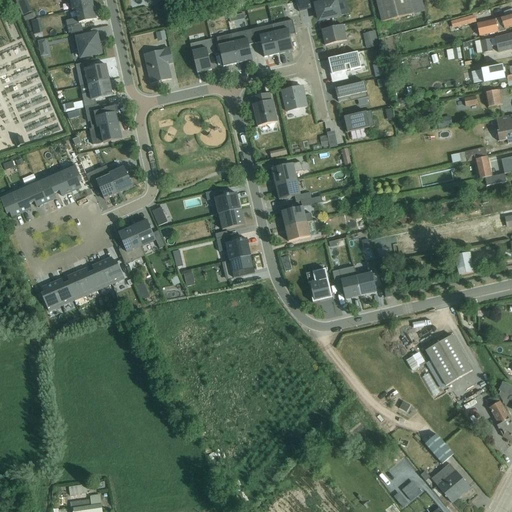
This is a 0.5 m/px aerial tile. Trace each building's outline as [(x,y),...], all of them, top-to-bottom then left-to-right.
[(69,0),(72,11),(94,7),(93,6),(92,0),(69,0)] [(316,9),(314,0),(300,0),(296,1),(299,13),(302,12),(316,9)] [(314,0),(316,9),(319,21),(342,16),(337,1),(333,2),(333,0),(314,0)] [(375,0),(382,23),(414,15),(410,0),(375,0)] [(94,7),(72,11),(72,13),(76,12),(79,25),(68,27),(69,34),(71,34),(83,32),(81,25),(97,21),(94,7)] [(454,28),(478,21),(476,13),(452,20),(454,28)] [(505,30),(511,27),(511,14),(501,18),(501,16),(494,18),(494,20),(494,21),(477,25),(480,38),(506,31),(505,30)] [(34,20),(37,34),(43,33),(40,19),(34,20)] [(273,27),(279,55),(282,55),(289,53),(294,52),(290,36),(296,35),(293,21),(273,27)] [(252,31),(255,44),(261,43),(265,59),(279,55),(273,27),(252,31)] [(343,27),(322,31),(325,47),(347,42),(343,27)] [(231,36),(238,65),(253,61),(249,46),(255,44),(252,31),(249,32),(231,36)] [(83,32),(71,34),(75,51),(78,50),(80,59),(101,54),(99,42),(101,42),(100,34),(83,37),(83,32)] [(165,32),(156,34),(158,43),(167,41),(165,32)] [(375,32),(363,35),(367,50),(379,47),(375,32)] [(498,54),(511,50),(511,34),(495,39),(497,47),(498,54)] [(238,65),(231,36),(217,39),(223,67),(231,65),(232,66),(238,65)] [(495,39),(475,43),(477,54),(493,52),(492,48),(497,47),(495,39)] [(45,40),(38,42),(41,57),(49,56),(45,40)] [(211,41),(191,45),(197,74),(212,71),(208,55),(214,54),(211,41)] [(460,48),(453,49),(455,60),(462,59),(460,48)] [(152,85),(171,80),(167,65),(173,64),(170,50),(145,56),(152,85)] [(342,74),(346,73),(361,69),(358,54),(329,60),(331,71),(332,73),(341,71),(342,74)] [(89,86),(110,81),(106,66),(97,68),(89,69),(87,64),(76,66),(81,88),(89,86)] [(379,65),(373,66),(375,77),(381,76),(379,65)] [(503,67),(481,71),(484,84),(496,82),(505,80),(503,67)] [(332,73),(331,71),(330,71),(333,84),(348,80),(346,73),(342,74),(341,71),(332,73)] [(384,80),(378,82),(379,89),(386,87),(384,80)] [(110,81),(89,86),(90,93),(82,96),(85,108),(85,109),(97,106),(96,100),(103,99),(113,97),(110,81)] [(351,86),(335,89),(338,103),(348,101),(351,100),(351,102),(368,99),(365,83),(351,86)] [(302,87),(282,91),(287,113),(307,109),(302,87)] [(499,91),(485,94),(488,109),(502,106),(501,98),(508,97),(506,90),(499,91)] [(270,94),(252,98),(254,106),(253,106),(258,128),(278,123),(273,102),(272,102),(270,94)] [(476,97),(464,99),(466,107),(478,105),(476,97)] [(73,104),(63,106),(65,113),(75,111),(75,110),(73,104)] [(97,106),(85,109),(88,123),(91,123),(92,129),(119,124),(119,123),(117,115),(118,115),(117,107),(104,110),(105,111),(100,112),(99,106),(97,106)] [(84,127),(80,110),(70,112),(74,130),(84,127)] [(391,110),(385,111),(388,122),(393,121),(391,110)] [(371,112),(342,119),(344,119),(348,133),(346,133),(346,134),(375,127),(371,112)] [(508,145),(511,143),(511,116),(496,119),(499,132),(497,132),(499,143),(507,141),(508,145)] [(437,120),(438,129),(452,126),(450,117),(439,119),(439,120),(437,120)] [(92,129),(90,130),(93,146),(111,142),(122,140),(121,132),(119,124),(92,129)] [(21,135),(18,129),(11,132),(14,138),(21,135)] [(22,137),(14,140),(17,148),(25,145),(22,137)] [(77,138),(72,140),(74,142),(76,146),(81,144),(78,137),(77,138)] [(287,148),(272,151),(273,156),(288,153),(287,148)] [(475,161),(487,158),(486,148),(465,152),(465,153),(452,155),(453,164),(460,162),(461,164),(467,163),(475,161)] [(347,150),(341,151),(343,159),(349,158),(347,150)] [(487,158),(475,161),(479,180),(492,177),(488,158),(487,158)] [(505,175),(511,172),(511,158),(502,161),(505,175)] [(12,162),(3,165),(5,172),(15,169),(12,162)] [(276,185),(297,180),(295,173),(303,172),(301,164),(272,170),(276,185)] [(62,171),(72,193),(82,189),(79,184),(82,182),(74,165),(62,171)] [(107,167),(87,176),(92,189),(98,186),(105,201),(118,195),(110,174),(107,167)] [(122,171),(122,169),(110,174),(118,195),(133,188),(125,170),(122,171)] [(8,176),(11,183),(23,178),(20,171),(8,176)] [(50,176),(57,193),(60,192),(62,197),(72,193),(62,171),(50,176)] [(37,182),(47,204),(57,200),(54,194),(57,193),(50,176),(37,182)] [(297,180),(276,185),(279,201),(294,197),(300,195),(297,180)] [(24,187),(32,204),(35,203),(37,208),(47,204),(37,182),(24,187)] [(12,192),(22,215),(32,210),(30,205),(32,204),(24,187),(12,192)] [(207,202),(215,200),(215,199),(221,198),(219,191),(206,194),(206,195),(207,202)] [(22,215),(12,192),(0,197),(0,199),(7,215),(10,214),(12,219),(22,215)] [(215,216),(219,215),(240,211),(237,194),(221,198),(215,199),(215,200),(217,206),(213,207),(215,216)] [(300,195),(294,197),(296,203),(312,200),(310,194),(301,196),(300,195)] [(303,208),(282,213),(285,228),(307,224),(313,222),(312,219),(311,214),(306,216),(304,208),(323,204),(321,198),(302,203),(303,208)] [(240,211),(219,215),(223,231),(244,226),(240,211)] [(166,224),(163,217),(157,219),(161,227),(166,224)] [(132,228),(141,248),(156,241),(147,221),(132,228)] [(307,224),(285,228),(289,243),(310,238),(307,224)] [(141,248),(132,228),(118,234),(125,248),(121,250),(127,263),(144,255),(141,248)] [(217,241),(231,238),(229,233),(216,236),(217,241)] [(231,238),(217,241),(219,253),(227,251),(230,262),(251,257),(251,256),(250,256),(248,250),(249,249),(247,240),(232,243),(231,238)] [(495,252),(502,247),(498,243),(492,248),(495,252)] [(454,257),(458,277),(474,273),(470,253),(454,257)] [(251,257),(230,262),(234,279),(253,275),(253,272),(255,272),(251,257)] [(102,263),(112,286),(125,280),(117,262),(114,264),(112,258),(102,263)] [(234,279),(230,262),(222,264),(226,281),(234,279)] [(92,273),(100,291),(112,286),(102,263),(92,267),(94,272),(92,273)] [(356,277),(361,297),(377,293),(373,278),(379,276),(376,263),(366,265),(368,274),(356,277)] [(339,271),(342,285),(346,301),(361,297),(356,277),(354,268),(339,271)] [(77,274),(87,297),(100,291),(92,273),(89,274),(87,269),(77,274)] [(333,299),(326,270),(306,275),(313,304),(333,299)] [(212,276),(218,281),(222,275),(216,271),(212,276)] [(342,285),(339,271),(333,273),(336,287),(342,285)] [(192,273),(184,276),(187,288),(195,286),(192,273)] [(67,284),(74,302),(87,297),(77,274),(67,278),(69,283),(67,284)] [(177,276),(170,278),(174,288),(180,285),(177,276)] [(52,284),(62,307),(74,302),(67,284),(64,285),(62,280),(52,284)] [(146,283),(139,286),(144,299),(151,296),(146,283)] [(62,307),(52,284),(42,289),(44,294),(41,295),(49,313),(62,307)] [(396,339),(402,348),(417,339),(411,330),(396,339)] [(431,361),(426,364),(441,390),(473,371),(450,332),(423,348),(431,361)] [(413,372),(426,364),(419,353),(413,357),(413,358),(406,361),(413,372)] [(511,388),(503,383),(498,392),(500,393),(499,396),(506,408),(509,401),(511,402),(511,388)] [(469,411),(480,404),(476,398),(465,405),(469,411)] [(497,398),(493,400),(496,405),(489,409),(499,426),(497,427),(499,430),(502,431),(505,434),(503,437),(511,441),(511,423),(510,419),(500,402),(500,403),(497,398)] [(403,403),(399,410),(406,413),(410,406),(403,403)] [(436,435),(425,445),(442,465),(454,456),(436,435)] [(215,452),(209,456),(215,467),(221,463),(215,452)] [(450,464),(432,480),(452,504),(470,489),(450,464)] [(422,474),(427,480),(432,476),(428,470),(422,474)] [(73,485),(73,488),(69,488),(70,496),(90,494),(89,485),(79,486),(78,485),(73,485)] [(217,502),(223,511),(236,511),(244,507),(234,492),(217,502)] [(73,511),(102,511),(101,495),(90,496),(91,500),(71,503),(71,510),(73,510),(73,511)]
